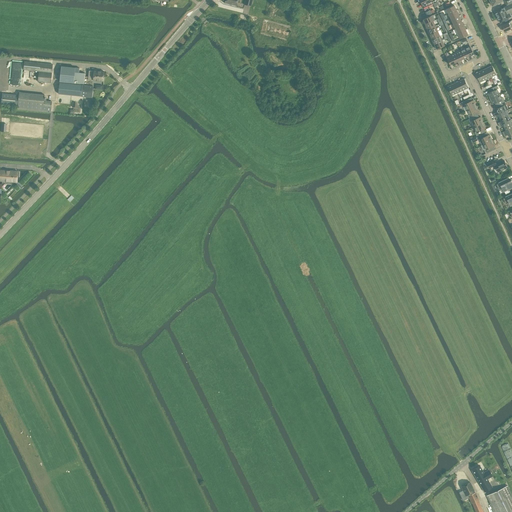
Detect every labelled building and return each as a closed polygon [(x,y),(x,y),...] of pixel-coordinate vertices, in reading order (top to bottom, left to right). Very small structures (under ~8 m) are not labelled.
[(511,11),(511,3),(500,9),(495,11),(496,13),(495,14),(498,19),(498,18),(500,22),(511,17),(510,13),(511,11)] [(449,14),(456,10),(454,5),(446,9),(449,14)] [(451,19),(458,15),(456,10),(449,14),(451,19)] [(423,20),(425,25),(433,21),(435,20),(433,15),(430,16),(423,20)] [(453,24),(461,20),(458,15),(451,19),(453,24)] [(455,29),(463,25),(461,20),(453,24),(455,29)] [(427,30),(435,26),(433,21),(425,25),(427,30)] [(511,24),(511,22),(502,26),(504,32),(511,28),(511,24)] [(458,33),(465,30),(463,25),(455,29),(458,33)] [(430,35),(437,31),(435,26),(427,30),(430,35)] [(458,33),(460,39),(467,35),(465,30),(458,33)] [(432,39),(440,36),(437,31),(430,35),(432,39)] [(434,44),(442,41),(440,36),(432,39),(434,44)] [(434,44),(437,49),(444,46),(442,41),(434,44)] [(470,60),(472,59),(470,55),(473,54),(469,46),(464,48),(470,60)] [(470,60),(464,48),(460,50),(464,59),(466,57),(468,61),(470,60)] [(461,64),(463,64),(461,60),(464,59),(460,50),(455,53),(461,64)] [(461,64),(455,53),(451,55),(454,63),(457,62),(459,65),(461,64)] [(451,69),(453,68),(452,64),(454,63),(451,55),(446,57),(451,69)] [(24,61),(23,70),(39,71),(38,82),(51,83),(52,64),(24,61)] [(82,85),(92,86),(93,80),(103,81),(104,72),(93,70),(93,71),(89,70),(88,79),(84,79),(85,73),(79,73),(79,68),(61,66),(59,81),(73,83),(73,84),(59,83),(58,94),(81,96),(82,85)] [(491,77),(497,75),(492,66),(487,68),(491,77)] [(486,80),(491,77),(487,68),(481,71),(486,80)] [(480,82),(486,80),(481,71),(476,73),(480,82)] [(463,90),(469,88),(465,79),(459,81),(463,90)] [(458,93),(463,90),(459,81),(454,84),(458,93)] [(452,96),(458,93),(454,84),(448,86),(452,96)] [(93,86),(92,86),(82,85),(81,96),(92,97),(93,86)] [(491,99),(500,94),(497,89),(498,89),(497,86),(489,90),(490,92),(488,93),(491,99)] [(2,94),(1,105),(18,107),(18,109),(51,112),(52,102),(46,101),(46,99),(44,99),(44,95),(19,93),(19,95),(2,94)] [(501,98),(500,94),(491,99),(493,104),(495,103),(496,106),(505,102),(502,97),(501,98)] [(470,102),(469,99),(462,102),(464,106),(466,106),(468,110),(476,106),(474,100),(470,102)] [(507,110),(508,110),(505,102),(496,106),(498,109),(496,109),(498,112),(494,114),(495,116),(507,110)] [(476,116),(477,116),(475,113),(479,111),(476,106),(468,110),(470,114),(468,115),(470,119),(476,116)] [(501,119),(509,115),(507,110),(495,116),(496,118),(500,116),(501,119)] [(499,125),(511,119),(509,115),(501,119),(502,121),(498,123),(499,125)] [(477,119),(476,116),(470,119),(469,119),(471,123),(473,123),(475,127),(483,123),(481,117),(477,119)] [(511,118),(511,119),(499,125),(500,127),(504,125),(505,128),(511,124),(511,118)] [(483,133),(482,130),(486,128),(483,123),(475,127),(477,131),(475,132),(477,136),(479,135),(484,133),(485,133),(484,132),(483,133)] [(504,134),(511,130),(511,124),(505,128),(506,130),(502,132),(504,134)] [(485,133),(478,137),(480,140),(482,145),(484,144),(493,140),(490,134),(486,136),(485,133)] [(482,145),(481,145),(483,150),(484,149),(486,153),(493,150),(492,147),(495,146),(493,140),(484,144),(482,145)] [(497,164),(495,160),(488,164),(490,168),(492,167),(496,168),(498,172),(508,167),(504,161),(497,164)] [(0,181),(17,182),(18,172),(0,170),(0,181)] [(504,191),(506,194),(509,192),(509,191),(511,189),(511,188),(511,187),(511,181),(511,180),(511,181),(509,181),(508,178),(499,182),(500,183),(497,184),(499,190),(503,188),(504,191)] [(472,470),(484,492),(492,487),(487,479),(492,476),(489,470),(484,473),(480,466),(472,470)] [(474,491),(470,482),(465,485),(464,484),(463,485),(462,486),(461,486),(465,493),(460,495),(463,501),(469,498),(471,503),(472,503),(475,511),(483,511),(478,500),(479,500),(476,492),(474,493),(474,492),(474,491)] [(494,511),(511,511),(511,495),(507,486),(486,496),(494,511)]
